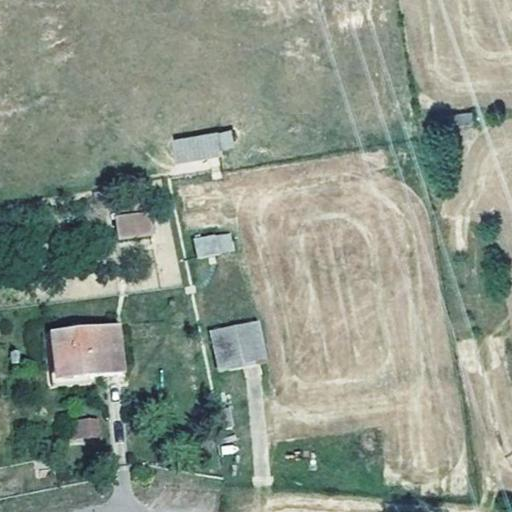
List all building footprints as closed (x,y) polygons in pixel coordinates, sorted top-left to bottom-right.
[(219,120),(181,126),(184,144),(222,137),(219,120)] [(115,214),(116,238),(151,236),(149,211),(115,214)] [(216,228),(199,231),(202,248),(219,246),(216,228)] [(255,315),(216,322),(223,361),(263,354),(255,315)] [(49,347),(55,388),(86,383),(119,379),(113,338),(49,347)] [(88,393),(86,383),(55,388),(56,397),(88,393)] [(101,435),(100,417),(69,419),(71,438),(101,435)]
